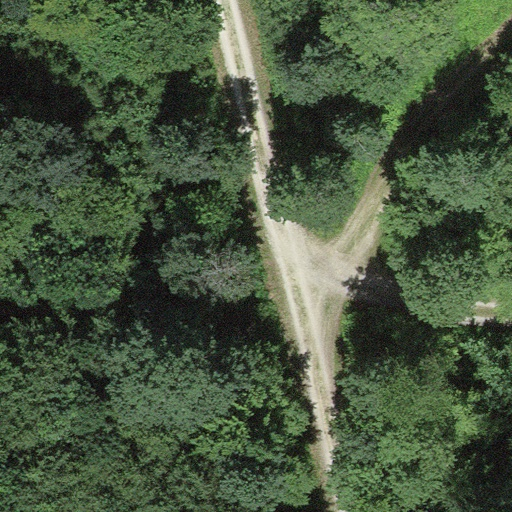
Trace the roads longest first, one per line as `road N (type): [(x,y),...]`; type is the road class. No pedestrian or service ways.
road 1 (track): [(511,49),(346,221),(294,298),(511,320)]
road 2 (track): [(348,511),(222,0)]
